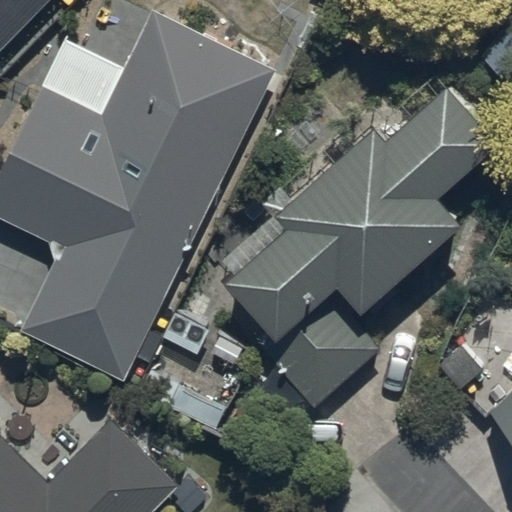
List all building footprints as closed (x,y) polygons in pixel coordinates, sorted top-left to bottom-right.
[(0,0),(0,61),(57,0),(0,0)] [(130,382),(275,74),(153,12),(104,117),(47,90),(0,188),(0,215),(66,247),(26,333),(130,382)] [(511,26),(481,64),(511,90),(511,26)] [(377,138),(280,223),(291,236),(227,292),(275,347),(265,356),(315,413),(385,352),(362,326),(466,235),(441,206),(500,154),(451,98),(389,152),(377,138)] [(511,396),(488,419),(511,443),(511,396)] [(0,511),(163,511),(188,488),(119,418),(54,482),(0,427),(0,511)]
